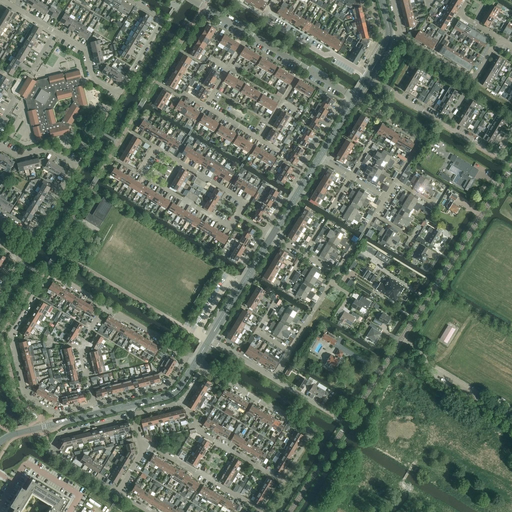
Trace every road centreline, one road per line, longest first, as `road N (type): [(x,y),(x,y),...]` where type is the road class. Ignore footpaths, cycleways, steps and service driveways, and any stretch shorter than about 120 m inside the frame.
road 1 (unclassified): [(290,511),(511,168)]
road 2 (residential): [(204,368),(308,429),(285,477),(279,481),(204,433),(182,402)]
road 3 (residential): [(94,403),(57,414),(26,396),(11,335),(52,274),(104,306)]
road 4 (residential): [(55,32),(86,51),(91,78),(119,93),(163,19),(131,0)]
road 5 (residential): [(0,215),(33,235),(76,164),(50,148),(17,156),(0,145)]
road 6 (residential): [(369,76),(496,156),(511,132)]
road 7 (residential): [(132,415),(57,435),(48,451),(117,493)]
road 8 (residential): [(262,511),(139,439)]
road 9 (residential): [(499,39),(473,79),(400,33)]
road 10 (residential): [(359,70),(264,18),(276,0)]
road 11 (tertiary): [(209,339),(271,235)]
